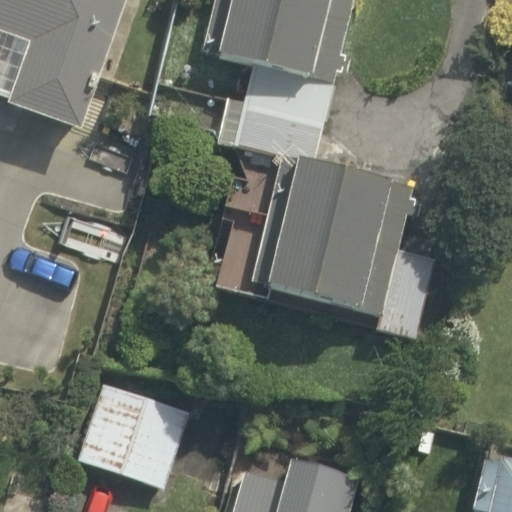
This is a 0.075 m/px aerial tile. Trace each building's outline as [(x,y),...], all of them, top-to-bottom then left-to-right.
[(143,0),(0,0),(0,121),(91,153),(143,0)] [(368,0),(231,0),(214,61),(340,97),(368,0)] [(249,301),(428,349),(448,274),(396,260),(413,198),(286,163),(249,301)] [(201,413),(108,387),(83,476),(175,502),(201,413)] [(511,511),(511,465),(509,464),(497,511),(511,511)] [(367,511),(371,497),(285,477),(281,493),(252,487),(246,511),(367,511)]
